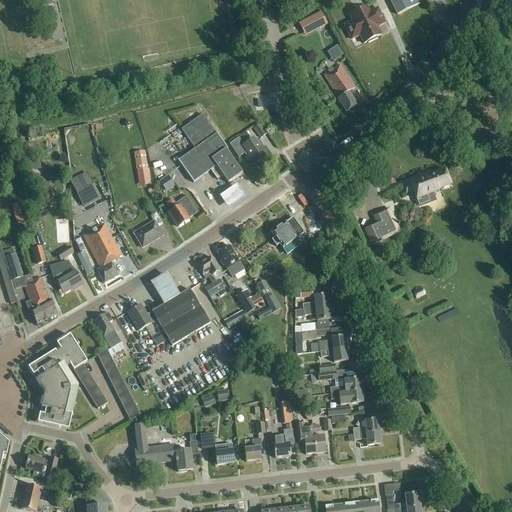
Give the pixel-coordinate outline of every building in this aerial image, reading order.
[(418,5),(415,0),(389,0),(397,16),(418,5)] [(377,28),(383,25),(380,18),(381,17),(378,9),(370,13),(367,7),(348,16),(351,23),(344,26),(351,41),(360,37),(364,45),(367,43),(368,44),(378,39),(377,38),(381,36),(377,28)] [(322,13),(300,26),(306,36),(327,24),(322,13)] [(340,45),(329,49),(333,60),(344,55),(340,45)] [(346,113),(357,106),(349,92),(355,89),(340,65),(323,76),(346,113)] [(228,184),(242,174),(226,151),(227,150),(217,135),(216,135),(203,116),(181,131),(195,150),(178,162),(193,183),(216,167),(228,184)] [(259,125),(253,130),(260,139),(266,135),(259,125)] [(252,167),(266,157),(253,139),(244,146),(238,139),(229,145),(239,158),(246,153),(249,157),(246,160),(252,167)] [(134,153),(139,187),(151,185),(149,171),(148,172),(145,151),(134,153)] [(445,171),(404,187),(407,194),(413,192),(416,200),(418,200),(421,206),(428,204),(425,197),(451,187),(445,171)] [(90,194),(79,200),(83,208),(100,199),(87,174),(70,183),(74,191),(86,185),(90,194)] [(168,177),(159,183),(166,194),(175,188),(168,177)] [(86,185),(74,191),(79,200),(90,194),(86,185)] [(236,186),(219,198),(225,206),(228,210),(245,198),(242,194),(236,186)] [(173,200),(166,204),(171,212),(168,214),(177,228),(189,220),(188,219),(196,213),(187,198),(176,205),(173,200)] [(373,217),(377,225),(366,230),(372,245),(399,232),(389,210),(373,217)] [(142,249),(163,237),(157,228),(163,225),(156,214),(151,218),(154,223),(134,235),(142,249)] [(17,224),(27,222),(25,215),(15,218),(17,224)] [(293,219),(271,234),(275,239),(271,241),(276,248),(279,245),(283,250),(297,239),(304,234),(293,219)] [(104,285),(118,277),(111,263),(122,257),(104,224),(82,236),(100,270),(97,272),(104,285)] [(46,264),(41,247),(32,250),(36,266),(46,264)] [(57,255),(61,262),(67,258),(73,270),(79,266),(73,255),(74,254),(69,247),(57,255)] [(225,267),(227,271),(240,264),(229,247),(217,254),(221,261),(220,262),(223,268),(225,267)] [(0,249),(0,270),(10,305),(16,303),(0,249)] [(84,254),(78,257),(88,276),(94,273),(84,254)] [(21,279),(14,256),(4,259),(11,282),(21,279)] [(219,272),(210,258),(196,267),(202,277),(205,281),(208,278),(212,285),(204,290),(212,303),(216,300),(214,297),(224,290),(219,281),(216,282),(212,276),(219,272)] [(75,290),(83,286),(75,272),(57,282),(64,295),(74,289),(75,290)] [(230,282),(237,295),(246,290),(240,277),(230,282)] [(178,298),(165,278),(149,287),(162,307),(178,298)] [(49,320),(56,316),(50,302),(49,303),(40,279),(33,281),(42,306),(44,305),(49,320)] [(42,306),(33,281),(24,285),(33,311),(31,312),(37,326),(49,320),(44,305),(42,306)] [(264,282),(257,286),(261,293),(267,289),(264,282)] [(267,289),(261,293),(265,301),(272,297),(271,297),(267,289)] [(141,306),(127,314),(138,333),(152,324),(156,321),(172,347),(210,325),(189,290),(179,297),(178,298),(164,306),(162,307),(147,316),(141,306)] [(416,300),(424,296),(421,290),(413,294),(416,300)] [(301,300),(313,298),(312,291),(300,292),(300,293),(301,299),(301,300)] [(248,301),(250,300),(246,292),(237,297),(247,315),(255,311),(254,310),(248,301)] [(327,296),(324,297),(314,298),(315,304),(302,305),(303,311),(329,308),(327,296)] [(270,310),(276,306),(272,297),(265,301),(270,310)] [(303,311),(295,312),(295,320),(304,319),(304,317),(316,316),(316,322),(330,321),(329,308),(303,311)] [(112,322),(108,314),(94,322),(110,350),(120,344),(108,324),(112,322)] [(225,323),(229,330),(239,324),(235,317),(228,321),(225,316),(222,318),(224,323),(225,323)] [(301,333),(316,332),(315,324),(301,326),(301,330),(294,331),(295,334),(301,333)] [(330,330),(316,332),(301,333),(301,334),(302,334),(302,335),(303,342),(317,341),(317,338),(331,337),(330,330)] [(107,404),(83,366),(87,363),(70,336),(56,345),(60,351),(56,353),(55,352),(28,369),(44,394),(44,395),(37,424),(68,431),(72,415),(66,413),(70,393),(69,387),(63,378),(69,374),(65,368),(69,365),(98,410),(107,404)] [(344,338),(331,339),(326,342),(318,343),(319,353),(320,353),(346,350),(344,338)] [(347,362),(346,350),(320,353),(321,359),(333,357),(334,364),(347,362)] [(130,422),(140,417),(108,352),(97,357),(130,422)] [(335,373),(336,373),(335,365),(318,367),(319,375),(318,375),(318,376),(335,373)] [(361,392),(360,379),(347,381),(346,372),(336,373),(335,373),(318,376),(319,383),(335,381),(336,389),(329,389),(330,395),(336,395),(361,392)] [(137,378),(145,392),(151,389),(143,374),(137,378)] [(218,403),(229,401),(227,391),(216,393),(218,403)] [(363,404),(361,392),(330,396),(330,401),(339,400),(340,407),(363,404)] [(213,397),(201,401),(204,409),(216,405),(213,397)] [(332,417),(344,416),(350,415),(350,409),(331,411),(332,417)] [(345,424),(344,416),(332,417),(332,419),(331,419),(332,425),(337,425),(345,424)] [(323,422),(324,433),(331,432),(330,421),(323,422)] [(379,433),(377,421),(364,422),(365,429),(360,430),(360,429),(352,430),(353,436),(379,433)] [(313,434),(312,427),(312,426),(304,427),(304,422),(295,423),(298,445),(304,445),(306,456),(315,455),(313,438),(313,434)] [(255,425),(257,436),(265,435),(264,424),(255,425)] [(137,447),(147,446),(144,426),(134,427),(137,447)] [(283,437),(273,438),(275,460),(290,458),(289,446),(294,445),(292,430),(285,431),(283,431),(283,437)] [(379,433),(353,436),(354,442),(361,441),(366,440),(367,447),(380,445),(379,433)] [(215,448),(213,434),(200,436),(202,450),(215,449),(215,448)] [(0,471),(3,456),(6,457),(9,445),(2,439),(0,437),(0,471)] [(315,455),(325,454),(323,437),(313,438),(315,455)] [(246,463),(261,461),(259,450),(262,450),(260,441),(251,442),(252,450),(244,451),(246,463)] [(137,451),(134,451),(136,467),(176,462),(175,453),(176,453),(175,446),(147,450),(147,446),(137,447),(137,451)] [(232,446),(215,448),(215,449),(215,453),(217,467),(234,464),(232,452),(232,446)] [(63,460),(73,471),(79,464),(69,454),(63,460)] [(28,458),(25,471),(34,473),(33,477),(46,480),(47,475),(55,477),(59,460),(50,459),(49,463),(28,458)] [(41,489),(26,486),(23,498),(38,501),(41,489)] [(420,508),(418,495),(405,496),(406,505),(394,506),(393,498),(387,499),(388,511),(390,511),(420,508)] [(28,511),(35,511),(38,501),(23,498),(21,510),(28,511)] [(378,511),(377,502),(364,504),(365,511),(378,511)]
